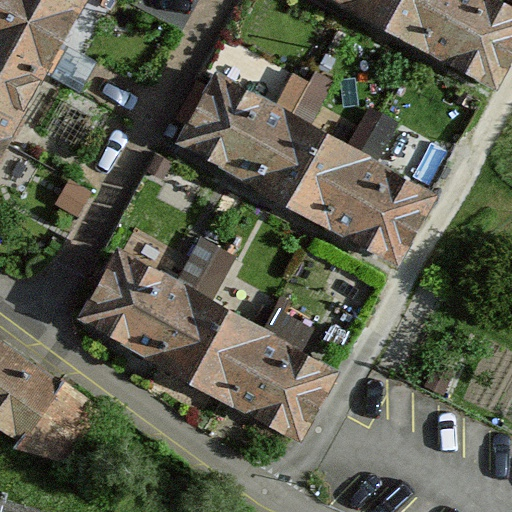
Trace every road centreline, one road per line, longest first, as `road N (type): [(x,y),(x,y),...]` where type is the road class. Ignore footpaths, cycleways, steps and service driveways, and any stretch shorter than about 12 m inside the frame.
road 1 (residential): [(275,503),(511,81)]
road 2 (residential): [(0,302),(275,503)]
